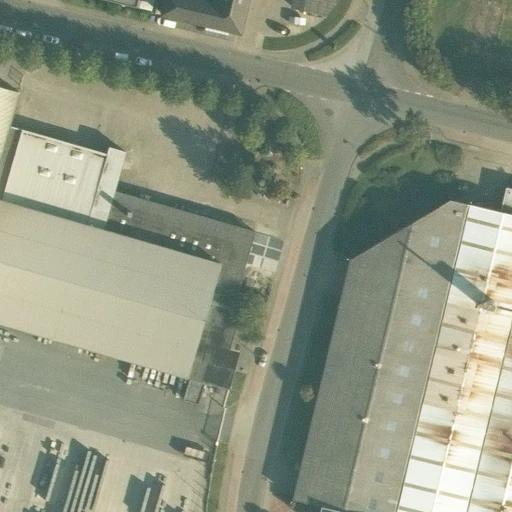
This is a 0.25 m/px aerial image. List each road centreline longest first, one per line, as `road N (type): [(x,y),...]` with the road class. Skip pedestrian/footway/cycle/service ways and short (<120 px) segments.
road 1 (residential): [(248,511),(284,353),(359,95)]
road 2 (residential): [(0,9),(359,95)]
road 3 (residential): [(359,95),(511,132)]
